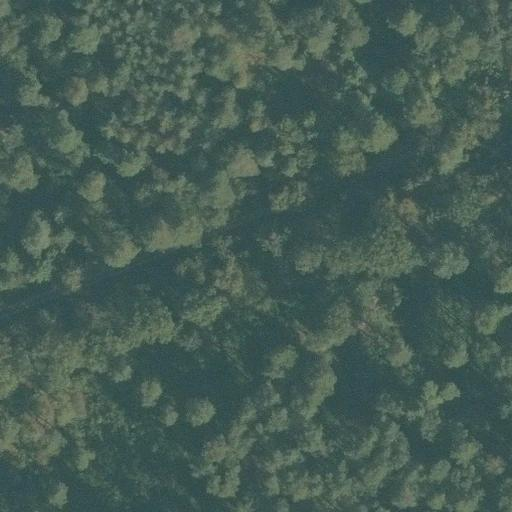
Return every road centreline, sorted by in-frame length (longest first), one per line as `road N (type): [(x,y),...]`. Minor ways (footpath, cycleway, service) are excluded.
road 1 (track): [(0,312),(511,115)]
road 2 (track): [(511,199),(0,395)]
road 3 (track): [(318,273),(397,511)]
